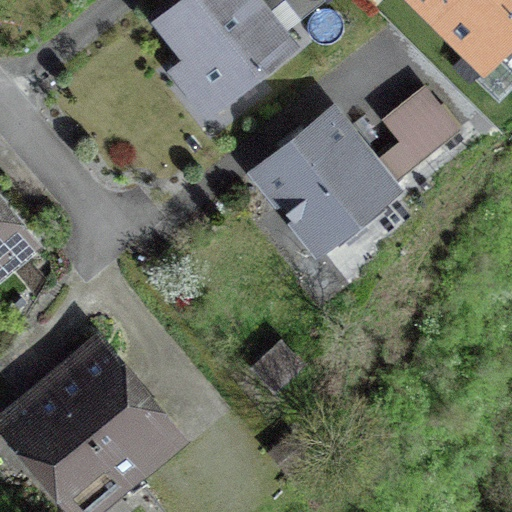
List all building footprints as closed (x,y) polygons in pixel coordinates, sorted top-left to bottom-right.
[(253,0),(184,0),(161,19),(223,98),(289,45),(253,0)] [(511,0),(423,0),(476,51),(511,14),(511,0)] [(511,22),(490,47),(511,67),(511,22)] [(458,128),(424,85),(385,117),(402,139),(372,164),(331,113),(259,170),(319,245),(391,188),(388,184),(458,128)] [(0,259),(21,242),(0,216),(0,259)] [(254,366),(273,387),(300,362),(281,341),(254,366)] [(98,343),(6,420),(82,511),(175,435),(98,343)]
